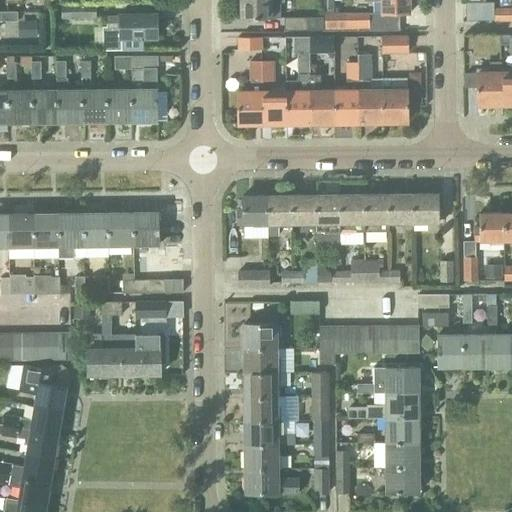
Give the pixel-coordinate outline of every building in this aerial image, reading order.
[(270,0),(239,0),(239,19),(271,19),(270,0)] [(333,0),(322,0),(323,13),(333,13),(333,0)] [(367,0),(368,2),(380,2),(380,14),(409,14),(408,0),(367,0)] [(95,7),(71,7),(72,19),(95,18),(95,7)] [(511,21),(511,8),(494,9),(494,21),(511,21)] [(0,13),(0,22),(17,22),(17,13),(0,13)] [(120,18),(107,18),(108,30),(120,29),(120,39),(156,39),(156,14),(120,15),(120,18)] [(323,15),(323,18),(323,29),(344,29),(345,26),(368,26),(368,14),(323,15)] [(308,30),(308,18),(284,19),(284,30),(308,30)] [(308,18),(308,30),(323,30),(323,29),(323,18),(308,18)] [(18,37),(37,37),(37,21),(18,21),(18,37)] [(334,36),(309,37),(309,38),(309,53),(334,53),(334,36)] [(407,37),(381,37),(381,49),(407,49),(407,37)] [(261,38),(237,38),(237,50),(261,50),(261,38)] [(297,55),(309,54),(309,53),(309,38),(294,38),(294,55),(297,55)] [(335,123),(358,123),(358,54),(357,54),(357,62),(348,62),(348,90),(347,90),(347,87),(334,87),(335,123)] [(382,81),(369,81),(368,54),(358,54),(358,123),(382,122),(382,81)] [(114,70),(131,70),(131,57),(114,57),(114,70)] [(131,70),(131,90),(132,122),(156,121),(156,122),(157,122),(156,57),(131,57),(131,70)] [(15,62),(6,63),(6,80),(15,79),(15,62)] [(31,79),(40,79),(40,62),(31,63),(31,79)] [(65,62),(56,62),(56,79),(65,79),(65,62)] [(90,62),(80,62),(81,79),(90,78),(90,62)] [(272,64),(262,64),(262,83),(272,83),(272,76),(272,64)] [(511,68),(500,69),(500,73),(501,104),(511,104),(511,68)] [(310,91),(310,76),(310,69),(297,69),(297,82),(286,82),(286,88),(286,124),(310,123),(310,91)] [(501,104),(500,73),(490,73),(490,69),(476,69),(477,105),(501,104)] [(406,81),(382,81),(382,122),(407,122),(406,81)] [(320,91),(310,91),(310,123),(335,123),(334,87),(320,87),(320,91)] [(238,124),(263,124),(262,92),(251,92),(251,88),(237,89),(238,124)] [(263,124),(286,124),(286,88),(273,88),(273,91),(262,92),(263,124)] [(82,122),(106,122),(106,90),(81,91),(82,122)] [(131,90),(106,90),(106,122),(132,122),(131,90)] [(423,107),(422,90),(409,91),(409,108),(423,107)] [(32,123),(32,91),(7,91),(7,123),(32,123)] [(57,123),(56,91),(32,91),(32,123),(57,123)] [(81,91),(56,91),(57,123),(82,122),(81,91)] [(388,195),(388,223),(413,223),(413,194),(388,195)] [(413,194),(413,223),(442,223),(442,208),(437,208),(437,194),(413,194)] [(340,233),(365,233),(364,195),(340,196),(340,233)] [(388,223),(388,195),(364,195),(365,233),(388,233),(388,223)] [(291,196),(267,197),(267,225),(291,224),(291,196)] [(291,196),(291,224),(315,224),(315,196),(291,196)] [(340,233),(340,196),(315,196),(315,224),(316,232),(323,232),(323,233),(340,233)] [(267,225),(267,197),(242,197),(242,211),(237,211),(237,225),(267,225)] [(132,214),(132,246),(157,245),(157,246),(158,246),(158,213),(156,213),(156,214),(132,214)] [(475,242),(504,241),(503,213),(479,213),(479,227),(474,228),(475,242)] [(511,241),(511,213),(503,213),(504,241),(511,241)] [(57,215),(58,246),(58,258),(74,258),(74,246),(83,246),(83,214),(57,215)] [(83,214),(83,246),(108,246),(107,214),(83,214)] [(132,214),(107,214),(108,246),(132,246),(132,214)] [(0,215),(0,246),(8,247),(8,215),(0,215)] [(8,247),(25,247),(33,247),(33,215),(8,215),(8,247)] [(33,247),(58,246),(57,215),(33,215),(33,247)] [(477,257),(463,257),(463,281),(478,281),(477,257)] [(341,272),(341,283),(366,283),(365,261),(351,261),(351,272),(341,272)] [(365,261),(366,283),(388,282),(388,272),(378,272),(377,261),(365,261)] [(452,261),(440,262),(440,282),(452,282),(452,261)] [(292,283),(292,271),(281,271),(282,283),(292,283)] [(303,271),(292,271),(292,283),(303,283),(303,271)] [(268,272),(238,272),(238,288),(268,288),(268,272)] [(341,283),(341,272),(330,272),(330,283),(341,283)] [(388,272),(388,282),(399,282),(399,272),(388,272)] [(10,295),(25,295),(25,278),(23,278),(23,275),(11,275),(11,278),(9,278),(10,295)] [(122,276),(122,281),(122,294),(134,294),(134,281),(134,276),(122,276)] [(34,278),(34,295),(50,295),(59,295),(59,278),(50,278),(50,277),(34,277),(34,278)] [(108,277),(100,278),(100,294),(109,294),(108,277)] [(10,295),(9,278),(0,278),(0,279),(0,295),(10,295)] [(34,278),(25,278),(25,295),(34,295),(34,278)] [(75,278),(75,294),(84,294),(84,278),(75,278)] [(164,281),(134,281),(134,294),(182,294),(182,280),(164,280),(164,281)] [(448,296),(417,296),(417,308),(448,308),(448,296)] [(111,315),(111,303),(101,303),(101,315),(111,315)] [(111,303),(111,315),(121,315),(121,303),(111,303)] [(164,303),(134,303),(134,315),(164,315),(164,303)] [(90,319),(90,304),(73,304),(73,319),(90,319)] [(462,307),(462,324),(471,324),(471,307),(462,307)] [(496,324),(495,307),(487,307),(487,324),(496,324)] [(242,349),(275,349),(275,339),(278,339),(278,325),(242,325),(242,349)] [(392,327),(380,328),(380,353),(392,353),(392,327)] [(404,353),(404,327),(392,327),(392,353),(404,353)] [(404,327),(404,353),(417,353),(417,327),(404,327)] [(319,354),(332,354),(332,328),(319,328),(319,354)] [(332,354),(333,354),(344,353),(344,328),(332,328),(332,354)] [(356,328),(344,328),(344,353),(356,353),(356,328)] [(356,353),(368,353),(368,328),(356,328),(356,353)] [(380,328),(368,328),(368,353),(380,353),(380,328)] [(71,334),(58,335),(58,360),(66,360),(71,360),(71,334)] [(100,334),(100,349),(87,349),(87,376),(112,376),(111,335),(111,334),(100,334)] [(9,335),(0,335),(0,360),(10,360),(9,335)] [(9,335),(10,360),(22,360),(21,335),(9,335)] [(33,335),(21,335),(22,360),(34,360),(33,335)] [(33,335),(34,360),(46,360),(46,335),(33,335)] [(58,335),(46,335),(46,360),(58,360),(58,335)] [(134,349),(134,335),(111,335),(112,376),(135,376),(134,349)] [(134,349),(135,376),(159,375),(159,348),(159,335),(134,335),(134,349)] [(463,367),(462,336),(437,336),(438,367),(463,367)] [(487,336),(462,336),(463,367),(488,367),(487,336)] [(488,367),(511,367),(511,338),(511,336),(487,336),(488,367)] [(275,349),(242,349),(243,374),(278,373),(278,360),(275,360),(275,349)] [(333,354),(332,354),(319,354),(319,364),(333,364),(333,354)] [(20,380),(18,390),(37,393),(34,407),(60,412),(65,388),(56,386),(59,370),(23,364),(20,380)] [(357,394),(386,394),(418,393),(418,368),(374,368),(374,385),(357,385),(357,394)] [(278,373),(243,374),(243,397),(275,397),(275,386),(279,387),(278,373)] [(310,373),(310,397),(328,396),(327,373),(310,373)] [(418,418),(418,393),(386,394),(386,418),(418,418)] [(328,396),(310,397),(311,420),(328,419),(328,396)] [(275,397),(243,397),(243,422),(279,422),(279,408),(275,408),(275,397)] [(21,419),(20,429),(57,435),(60,412),(34,407),(32,421),(21,419)] [(20,429),(21,419),(5,417),(3,426),(20,429)] [(418,443),(418,418),(386,418),(387,443),(418,443)] [(311,420),(311,444),(329,444),(328,419),(311,420)] [(288,422),(279,422),(243,422),(243,446),(276,446),(288,445),(288,422)] [(3,426),(2,436),(18,439),(20,429),(3,426)] [(20,429),(18,439),(25,440),(25,442),(27,445),(28,446),(27,454),(53,458),(57,435),(20,429)] [(358,435),(362,442),(374,443),(374,434),(358,435)] [(418,468),(418,443),(387,443),(387,468),(418,468)] [(329,444),(311,444),(312,458),(329,458),(329,444)] [(276,446),(243,446),(244,470),(276,469),(280,469),(279,456),(276,456),(276,446)] [(335,462),(348,462),(347,451),(335,451),(335,462)] [(11,465),(10,476),(49,482),(53,458),(27,454),(24,468),(11,465)] [(348,462),(335,462),(335,493),(348,492),(348,462)] [(0,463),(0,474),(10,476),(11,465),(0,463)] [(418,468),(387,468),(387,493),(418,493),(418,468)] [(276,469),(244,470),(244,494),(297,494),(297,480),(276,480),(276,469)] [(315,469),(315,494),(328,493),(328,469),(315,469)] [(10,476),(8,485),(21,487),(19,501),(45,505),(49,482),(10,476)] [(4,511),(43,511),(45,505),(19,501),(6,498),(3,511),(4,511)]
